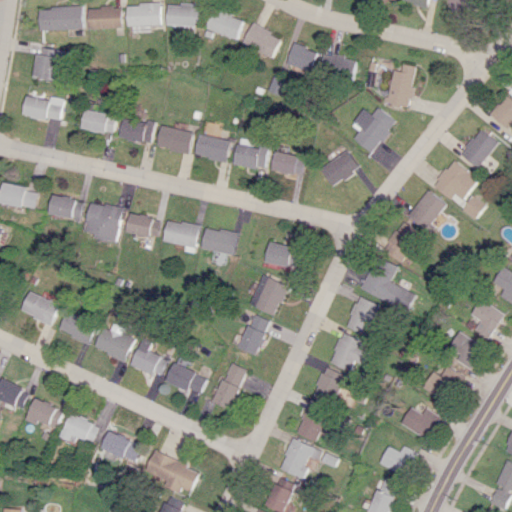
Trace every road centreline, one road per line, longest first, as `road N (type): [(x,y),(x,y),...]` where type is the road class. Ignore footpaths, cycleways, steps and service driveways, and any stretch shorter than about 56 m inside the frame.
road 1 (residential): [(219,511),(359,229),(511,35)]
road 2 (residential): [(359,229),(0,145)]
road 3 (residential): [(249,457),(0,337)]
road 4 (residential): [(495,57),(334,20),(283,0)]
road 5 (tertiary): [(428,511),(511,369)]
